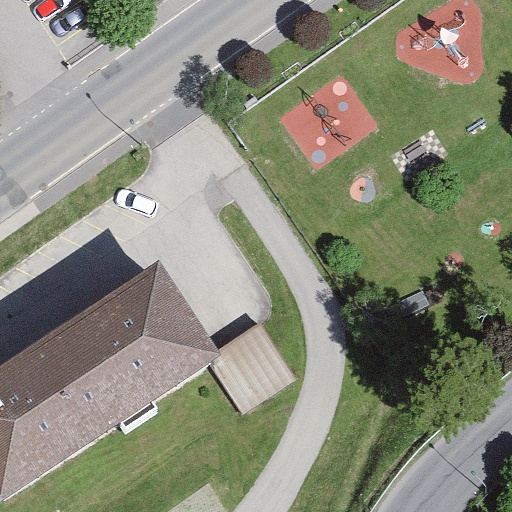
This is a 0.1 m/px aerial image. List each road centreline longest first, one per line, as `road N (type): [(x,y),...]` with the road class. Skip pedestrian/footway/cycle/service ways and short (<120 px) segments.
road 1 (secondary): [(0,186),(260,0)]
road 2 (tertiary): [(511,419),(417,511)]
